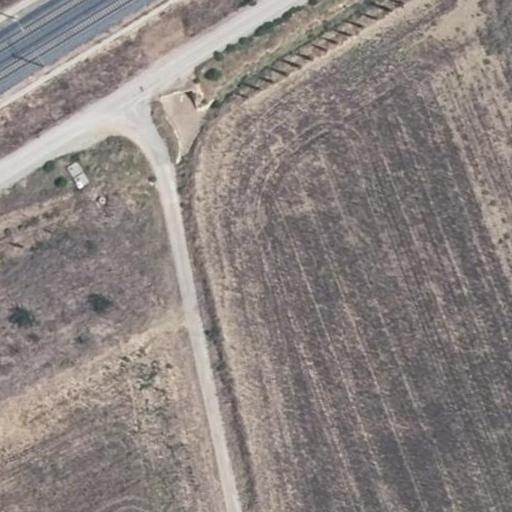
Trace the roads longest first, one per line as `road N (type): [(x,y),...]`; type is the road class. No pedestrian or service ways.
road 1 (track): [(151,85),(237,511)]
road 2 (track): [(287,0),(0,178)]
